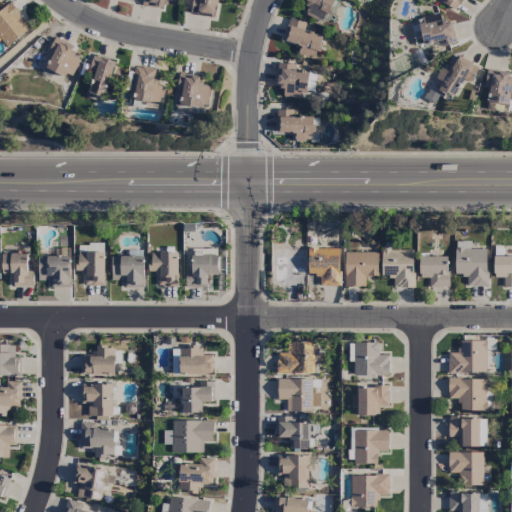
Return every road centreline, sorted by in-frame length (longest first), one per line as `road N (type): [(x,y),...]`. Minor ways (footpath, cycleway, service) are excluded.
road 1 (primary): [(0,190),(511,193)]
road 2 (residential): [(0,322),(511,319)]
road 3 (primary): [(511,172),(0,172)]
road 4 (residential): [(249,183),(240,511)]
road 5 (residential): [(250,55),(86,21),(62,0)]
road 6 (residential): [(420,319),(419,511)]
road 7 (residential): [(53,323),(47,477),(31,511)]
road 8 (residential): [(266,0),(250,55),(249,183)]
